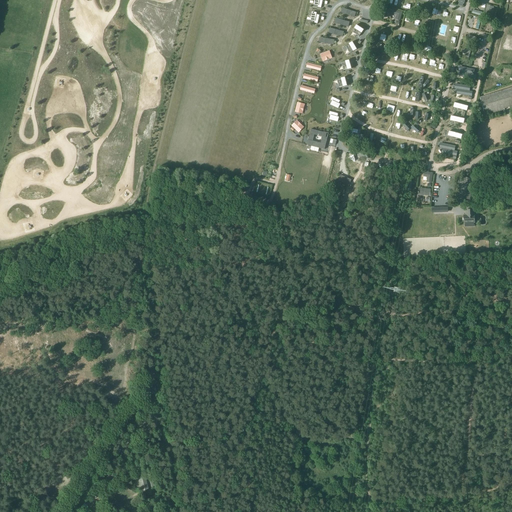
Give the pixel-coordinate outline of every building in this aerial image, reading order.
[(314,0),(314,4),(318,5),(318,7),(321,8),(323,0),(314,0)] [(487,5),(484,16),(492,18),(494,7),(487,5)] [(403,12),(393,9),(392,14),(398,15),(397,19),(400,20),(403,12)] [(312,12),(311,20),(315,21),(314,23),(318,24),(320,15),(316,14),(317,13),(312,12)] [(357,23),(351,29),(357,35),(362,29),(357,23)] [(352,38),(346,44),(352,50),(358,44),(352,38)] [(321,54),(323,61),(330,59),(329,55),(331,54),(330,51),(329,51),(321,54)] [(346,56),(341,63),(346,68),(352,62),(346,56)] [(346,78),(337,80),(339,88),(348,85),(346,78)] [(511,87),(480,97),(486,116),(505,110),(504,109),(509,107),(510,108),(511,107),(511,87)] [(332,101),(331,105),(338,108),(340,104),(339,104),(340,100),(332,97),(331,100),(332,101)] [(295,112),(302,114),(304,106),(301,106),(301,103),(298,103),(295,112)] [(330,111),(329,115),(331,115),(330,119),(338,122),(339,117),(338,117),(339,114),(330,111)] [(292,126),(299,132),(301,130),(300,128),(302,125),(297,120),(292,126)] [(327,138),(326,137),(327,133),(311,129),(309,139),(308,140),(310,141),(309,144),(309,145),(319,147),(319,148),(325,149),(324,148),(325,148),(326,143),(327,138)] [(433,173),(425,172),(424,176),(428,176),(428,181),(432,182),(433,173)] [(351,180),(340,175),(336,185),(340,187),(342,181),(349,185),(351,180)] [(475,222),(474,209),(466,210),(466,215),(464,215),(464,223),(475,222)] [(157,395),(156,386),(147,387),(148,397),(157,395)] [(148,478),(151,489),(157,488),(154,476),(148,478)] [(144,478),(137,480),(141,494),(147,492),(147,491),(144,478)]
